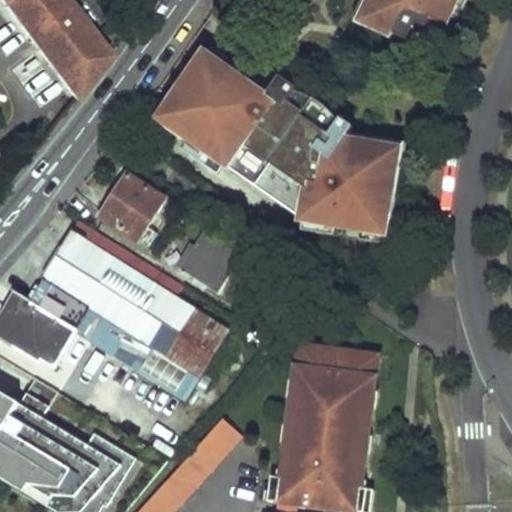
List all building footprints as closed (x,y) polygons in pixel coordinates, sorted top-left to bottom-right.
[(66,0),(0,0),(77,101),(85,91),(93,80),(100,72),(110,59),(66,0)] [(371,0),(366,11),(397,26),(393,35),(407,41),(410,35),(417,39),(422,28),(426,29),(430,21),(442,27),(454,5),(451,3),(452,0),(371,0)] [(397,26),(366,11),(362,19),(393,35),(397,26)] [(221,74),(224,69),(206,57),(203,62),(221,74)] [(400,156),(360,149),(349,141),(356,130),(344,121),(338,130),(334,128),(322,130),(304,118),(306,115),(290,104),(299,91),(275,75),(270,83),(259,76),(251,88),(224,69),(221,74),(203,62),(161,121),(304,221),(387,235),(400,156)] [(131,177),(104,219),(142,243),(152,229),(169,202),(131,177)] [(142,243),(152,251),(162,236),(152,229),(142,243)] [(211,229),(184,270),(221,295),(249,253),(211,229)] [(54,286),(39,310),(80,336),(187,402),(230,333),(73,234),(44,280),(54,286)] [(16,296),(6,313),(20,322),(6,344),(43,367),(45,364),(58,371),(80,336),(39,310),(16,296)] [(6,313),(0,322),(0,340),(6,344),(20,322),(6,313)] [(300,343),(283,476),(279,503),(295,505),(359,511),(362,488),(380,354),(300,343)] [(0,462),(74,511),(102,511),(106,507),(109,509),(138,460),(96,435),(88,447),(43,420),(59,394),(36,380),(28,393),(20,405),(0,392),(0,462)] [(228,417),(143,511),(179,511),(248,435),(228,417)] [(74,511),(0,462),(0,472),(59,511),(74,511)] [(270,475),(267,501),(275,502),(279,503),(283,476),(270,475)] [(362,488),(359,511),(372,511),(375,489),(362,488)] [(275,502),(273,511),(294,511),(295,505),(279,503),(275,502)]
